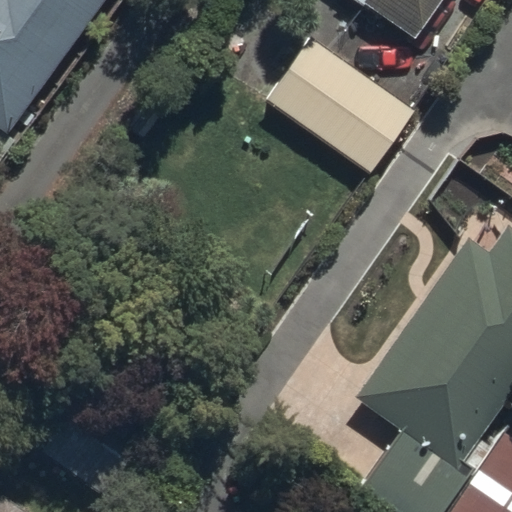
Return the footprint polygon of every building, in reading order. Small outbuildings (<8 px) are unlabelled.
[(0,0),(0,117),(2,119),(87,0),(0,0)] [(423,0),(370,0),(406,25),(423,0)] [(404,100),(302,27),(257,89),(360,162),(404,100)] [(372,398),(395,414),(360,462),(423,507),(511,383),(511,216),(506,212),(485,240),(462,223),(349,381),(372,398)] [(68,387),(31,438),(102,488),(139,437),(68,387)] [(440,511),(511,511),(511,424),(506,420),(440,511)] [(0,511),(36,511),(11,494),(0,486),(0,511)]
